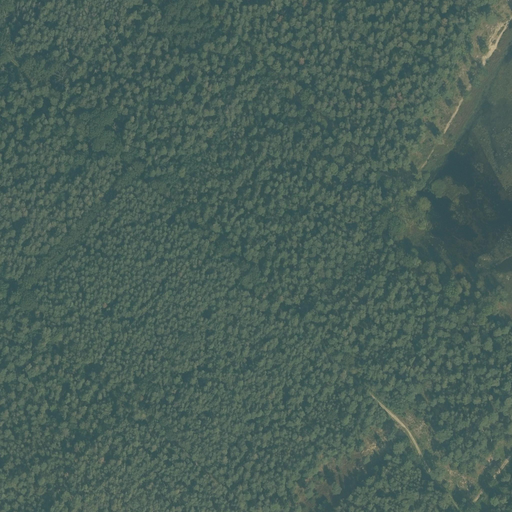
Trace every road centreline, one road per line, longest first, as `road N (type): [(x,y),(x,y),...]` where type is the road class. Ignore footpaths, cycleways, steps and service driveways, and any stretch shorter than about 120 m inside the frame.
road 1 (track): [(0,52),(393,417),(462,511)]
road 2 (track): [(511,16),(404,186),(196,0)]
road 3 (track): [(131,401),(361,154)]
road 4 (track): [(0,278),(131,401)]
road 5 (track): [(131,401),(248,511)]
road 6 (track): [(131,401),(39,511)]
